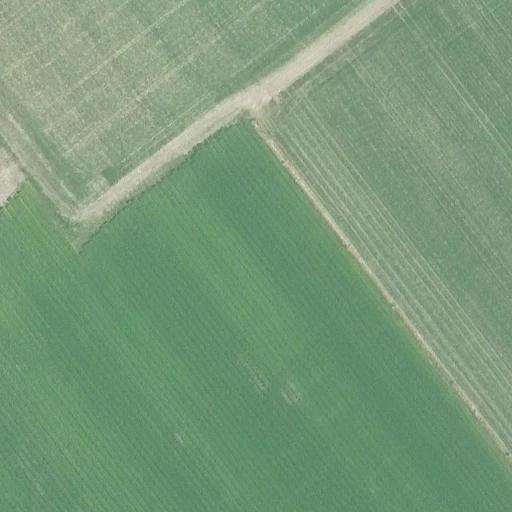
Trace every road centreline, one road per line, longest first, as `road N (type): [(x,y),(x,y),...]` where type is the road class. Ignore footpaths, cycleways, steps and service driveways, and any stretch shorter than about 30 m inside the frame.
road 1 (track): [(0,142),(74,240),(387,0)]
road 2 (track): [(217,130),(511,506)]
